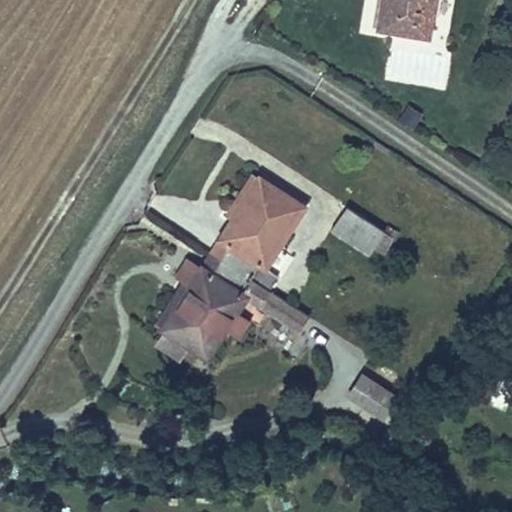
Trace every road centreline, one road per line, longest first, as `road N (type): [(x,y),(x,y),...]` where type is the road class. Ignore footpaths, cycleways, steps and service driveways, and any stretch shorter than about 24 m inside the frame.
road 1 (residential): [(0,403),(219,45),(263,43),(312,74)]
road 2 (track): [(0,297),(185,0)]
